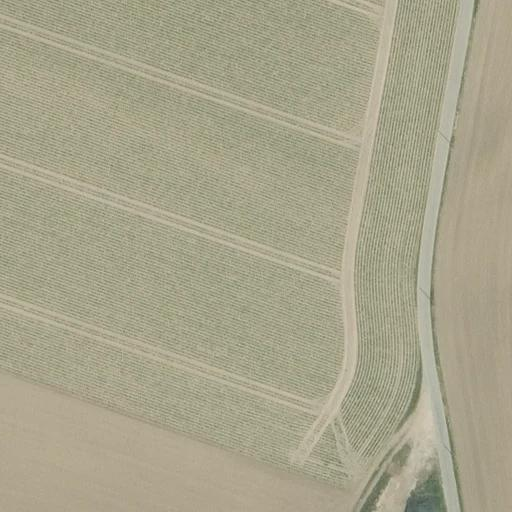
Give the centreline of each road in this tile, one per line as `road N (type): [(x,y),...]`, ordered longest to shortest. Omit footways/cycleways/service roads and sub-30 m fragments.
road 1 (unclassified): [(469,0),(422,275),(452,511)]
road 2 (track): [(431,380),(364,511)]
